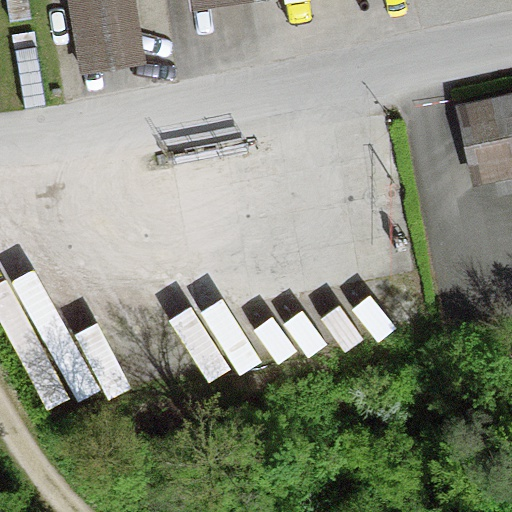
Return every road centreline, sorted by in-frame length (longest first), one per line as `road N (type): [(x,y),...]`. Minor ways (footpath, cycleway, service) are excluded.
road 1 (residential): [(0,142),(101,129),(511,36)]
road 2 (track): [(0,400),(28,457),(75,511)]
